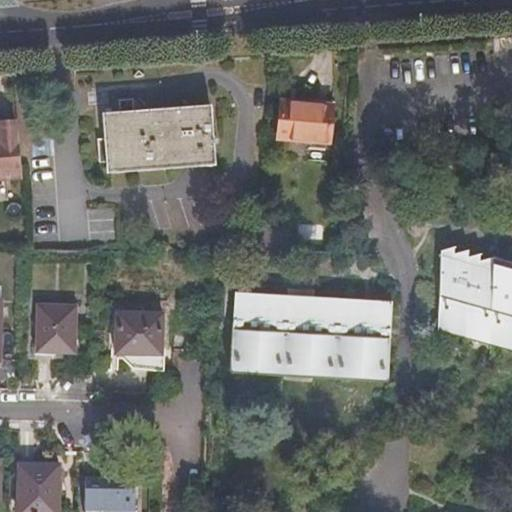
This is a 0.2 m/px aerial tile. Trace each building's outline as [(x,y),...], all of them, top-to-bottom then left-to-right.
[(330,141),(332,99),(301,97),(301,102),(281,101),(279,138),(330,141)] [(213,167),(208,104),(102,111),(107,174),(213,167)] [(23,176),(19,123),(0,124),(0,177),(7,177),(23,176)] [(269,235),(252,234),(250,253),(268,253),(269,235)] [(511,271),(441,251),(438,330),(511,351),(511,271)] [(389,371),(392,302),(237,295),(233,363),(389,371)] [(79,309),(41,308),(40,352),(77,353),(79,309)] [(117,353),(123,353),(163,355),(164,313),(119,312),(117,353)] [(163,355),(123,353),(123,359),(134,372),(166,374),(166,355),(163,355)] [(58,511),(60,466),(21,465),(19,511),(58,511)] [(139,472),(89,471),(88,505),(138,506),(139,472)]
